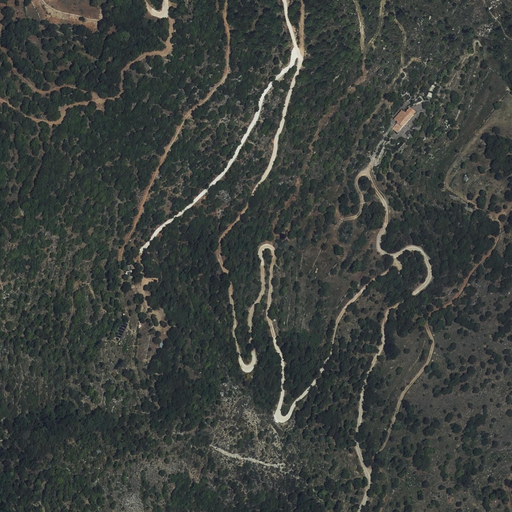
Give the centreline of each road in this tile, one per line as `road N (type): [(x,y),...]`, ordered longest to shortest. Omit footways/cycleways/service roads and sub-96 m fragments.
road 1 (track): [(282,0),(298,67),(274,155),(219,242),(242,366),(254,362),(249,316),(261,292),(263,247),(274,255),(267,314),(282,354),(279,420),(314,384),(341,312),(387,273),(395,254)]
road 2 (track): [(140,251),(224,172),(264,91),(297,53)]
road 3 (track): [(0,98),(56,123),(65,108),(118,96),(123,69),(168,49),(165,13)]
